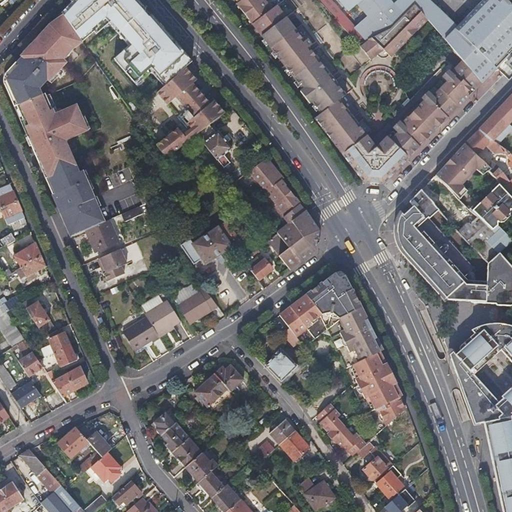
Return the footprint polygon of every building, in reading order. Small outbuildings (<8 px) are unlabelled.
[(256,10),(246,0),(236,0),(235,1),(247,17),(256,10)] [(246,0),(256,10),(247,17),(298,87),(316,71),(335,93),(316,110),(319,114),(316,117),(342,153),(363,180),(385,184),(483,85),(464,62),(453,74),(452,72),(450,72),(448,71),(447,72),(445,73),(445,75),(445,76),(446,78),(447,78),(447,79),(431,95),(430,94),(429,93),(427,93),(426,93),(425,94),(424,95),(424,97),(424,99),(426,100),(419,108),(416,106),(407,115),(409,117),(404,122),(403,122),(402,121),(400,121),(399,121),(398,121),(397,123),(396,125),(397,127),(398,128),(391,136),(388,133),(376,144),(341,98),(347,93),(311,45),(314,43),(309,37),(306,38),(279,2),(274,6),(270,0),(246,0)] [(339,0),(350,13),(359,5),(369,16),(357,27),(332,0),(321,0),(338,18),(337,19),(360,45),(390,31),(405,17),(394,6),(388,12),(378,0),(339,0)] [(401,0),(394,6),(405,17),(417,5),(418,5),(423,0),(401,0)] [(418,5),(417,5),(430,21),(437,30),(449,20),(429,0),(423,0),(418,5)] [(464,62),(483,85),(511,54),(511,0),(484,0),(457,29),(449,20),(437,30),(464,62)] [(417,5),(405,17),(390,31),(360,45),(373,60),(378,55),(380,56),(382,57),(384,57),(385,56),(388,54),(389,53),(391,55),(430,21),(417,5)] [(196,79),(186,67),(156,90),(166,103),(175,96),(192,82),(196,79)] [(311,102),(316,110),(335,93),(316,71),(298,87),(299,88),(297,89),(308,104),(311,102)] [(195,134),(209,123),(224,112),(213,100),(210,103),(192,82),(175,96),(188,111),(182,116),(186,121),(185,122),(195,134)] [(492,147),(496,149),(507,137),(503,133),(511,122),(511,97),(478,133),(491,146),(492,147)] [(145,100),(131,110),(143,127),(157,117),(145,100)] [(216,131),(209,123),(195,134),(202,142),(216,131)] [(232,148),(230,145),(227,142),(231,139),(227,134),(223,137),(219,132),(203,144),(223,169),(230,163),(224,155),(232,148)] [(496,149),(492,147),(491,146),(478,133),(466,145),(467,145),(478,156),(487,148),(495,157),(505,153),(507,156),(510,153),(496,149)] [(437,176),(461,200),(469,192),(464,186),(480,170),(487,177),(490,174),(493,171),(478,156),(467,145),(454,158),(455,158),(437,176)] [(281,179),(282,178),(283,177),(267,155),(246,173),(287,226),(276,235),(287,249),(278,256),(289,270),(314,249),(318,228),(302,208),(301,209),(295,201),(297,200),(281,179)] [(234,183),(238,180),(241,177),(237,172),(230,178),(234,183)] [(505,191),(508,188),(511,185),(500,172),(494,178),(499,183),(505,191)] [(473,222),(478,217),(471,209),(461,200),(437,176),(422,191),(436,205),(445,196),(471,220),(473,222)] [(478,203),(471,209),(478,217),(493,231),(499,227),(500,223),(506,225),(511,219),(511,218),(511,213),(511,212),(511,197),(505,191),(499,183),(492,189),(494,192),(492,194),(492,197),(492,201),(488,204),(486,204),(482,204),(480,206),(478,203)] [(9,185),(1,189),(0,189),(0,207),(7,225),(24,218),(9,185)] [(422,228),(440,210),(436,205),(422,191),(408,205),(413,210),(404,219),(401,216),(400,218),(402,220),(399,224),(398,231),(398,238),(399,241),(401,246),(403,250),(404,252),(406,255),(449,300),(473,301),(474,303),(498,304),(500,306),(511,305),(511,267),(499,254),(498,254),(488,263),(488,280),(476,280),(476,275),(476,274),(475,273),(474,273),(472,273),(471,273),(467,277),(447,256),(451,252),(452,249),(451,246),(448,245),(446,245),(441,250),(422,228)] [(400,218),(401,216),(400,214),(398,216),(396,222),(394,231),(394,238),(395,243),(397,248),(400,255),(447,305),(450,302),(449,300),(406,255),(404,252),(403,250),(401,246),(399,241),(398,238),(398,231),(399,224),(402,220),(400,218)] [(471,220),(459,231),(466,238),(488,263),(498,254),(486,241),(494,233),(493,231),(478,217),(473,222),(471,220)] [(86,230),(90,241),(95,252),(117,242),(108,220),(86,230)] [(190,239),(185,242),(181,245),(194,264),(202,258),(206,264),(232,247),(228,241),(236,235),(227,222),(219,227),(218,227),(193,243),(190,239)] [(11,233),(0,239),(4,246),(15,240),(11,233)] [(13,256),(20,267),(40,255),(35,243),(13,256)] [(103,272),(105,276),(107,281),(124,273),(121,266),(126,263),(120,249),(99,258),(105,271),(103,272)] [(20,267),(18,269),(16,270),(21,278),(25,275),(26,278),(45,266),(40,255),(20,267)] [(257,280),(264,275),(272,270),(264,260),(250,270),(257,280)] [(8,268),(0,272),(4,277),(11,273),(8,268)] [(289,329),(295,337),(305,330),(304,327),(320,315),(327,313),(328,316),(330,314),(337,321),(343,332),(338,335),(347,355),(352,352),(358,364),(351,368),(354,374),(351,376),(355,383),(354,383),(363,402),(364,401),(366,406),(369,404),(374,412),(375,412),(384,429),(405,410),(400,400),(402,399),(396,386),(397,385),(388,367),(387,368),(381,354),(384,353),(348,279),(333,275),(279,316),(289,329)] [(177,304),(182,312),(187,320),(196,315),(198,318),(217,306),(204,288),(177,304)] [(26,308),(35,303),(31,295),(22,301),(26,308)] [(3,296),(0,297),(0,301),(6,311),(19,303),(14,296),(6,301),(3,296)] [(147,316),(158,334),(180,320),(167,300),(145,314),(147,316)] [(38,327),(48,321),(50,320),(38,301),(35,303),(26,308),(38,327)] [(0,326),(13,346),(16,343),(24,339),(6,311),(0,302),(0,326)] [(189,324),(198,318),(196,315),(187,320),(189,324)] [(159,337),(158,334),(147,316),(123,332),(133,349),(150,339),(152,342),(159,337)] [(54,332),(48,321),(38,327),(44,337),(54,332)] [(511,327),(511,328),(507,327),(500,326),(494,326),(489,327),(485,328),(481,329),(475,333),(477,336),(473,339),(463,348),(463,349),(463,352),(459,356),(463,361),(460,362),(478,414),(483,412),(486,425),(503,511),(511,511),(511,407),(508,404),(504,407),(477,376),(498,357),(504,353),(507,350),(511,355),(511,359),(511,360),(511,361),(511,327)] [(295,337),(289,329),(281,335),(292,349),(300,343),(295,337)] [(55,352),(70,346),(64,332),(49,339),(55,352)] [(41,366),(24,339),(16,343),(24,356),(18,360),(27,376),(41,366)] [(76,360),(70,346),(55,352),(61,366),(76,360)] [(287,376),(288,374),(296,367),(279,349),(271,357),(272,358),(265,366),(264,367),(280,382),(281,382),(287,376)] [(460,362),(463,361),(459,356),(457,355),(456,354),(455,353),(454,353),(453,353),(452,354),(451,355),(451,356),(451,357),(476,427),(486,425),(483,412),(478,414),(460,362)] [(16,384),(0,360),(0,375),(9,389),(16,384)] [(83,371),(89,368),(86,360),(80,363),(83,371)] [(218,370),(213,375),(226,390),(229,393),(242,382),(230,367),(222,374),(218,370)] [(79,368),(66,374),(74,390),(87,383),(79,368)] [(74,390),(66,374),(52,382),(61,397),(74,390)] [(226,390),(213,375),(193,392),(206,408),(226,390)] [(289,378),(287,376),(281,382),(283,384),(289,378)] [(12,394),(16,401),(21,408),(40,395),(31,381),(12,394)] [(339,416),(330,405),(319,415),(324,421),(321,423),(320,424),(329,434),(328,436),(331,440),(345,428),(336,418),(339,416)] [(155,429),(160,435),(173,424),(164,413),(154,422),(158,427),(155,429)] [(279,446),(294,433),(284,421),(268,435),(278,447),(279,446)] [(171,452),(187,437),(175,423),(173,424),(160,435),(166,442),(162,445),(170,453),(171,452)] [(100,457),(106,452),(111,448),(96,432),(93,434),(84,424),(75,428),(88,443),(96,452),(100,457)] [(69,459),(88,443),(75,428),(57,444),(69,459)] [(353,437),(345,428),(331,440),(335,444),(336,442),(346,452),(347,451),(350,449),(355,455),(365,446),(366,445),(356,434),(353,437)] [(309,450),(294,433),(279,446),(282,449),(294,463),(309,450)] [(201,453),(187,437),(171,452),(184,467),(201,453)] [(365,446),(375,457),(376,456),(378,458),(381,455),(369,442),(366,445),(365,446)] [(273,452),(269,447),(266,443),(261,447),(263,449),(253,459),(258,465),(264,460),(273,452)] [(83,511),(81,509),(30,450),(20,456),(53,494),(41,505),(47,511),(83,511)] [(90,465),(100,457),(96,452),(77,468),(81,473),(90,465)] [(106,452),(100,457),(90,465),(97,473),(103,480),(107,477),(110,481),(122,470),(106,452)] [(208,461),(201,453),(184,467),(197,482),(209,472),(217,465),(211,459),(208,461)] [(371,479),(378,472),(385,466),(378,458),(376,456),(375,457),(362,469),(371,479)] [(269,465),(264,460),(258,465),(263,470),(269,465)] [(391,465),(373,482),(382,491),(399,474),(391,465)] [(223,487),(209,472),(197,482),(211,498),(223,487)] [(399,474),(382,491),(390,499),(403,486),(398,482),(403,478),(399,474)] [(122,501),(124,502),(125,504),(136,496),(137,498),(141,494),(130,481),(112,496),(118,504),(122,501)] [(0,490),(0,511),(4,511),(24,500),(13,482),(0,490)] [(303,495),(309,504),(314,511),(315,511),(334,499),(323,483),(303,495)] [(223,487),(211,498),(223,511),(225,511),(239,501),(225,485),(223,487)] [(81,509),(83,511),(93,511),(105,502),(100,494),(81,509)] [(386,507),(390,511),(399,511),(407,505),(399,495),(386,507)] [(239,501),(225,511),(250,511),(240,500),(239,501)]
